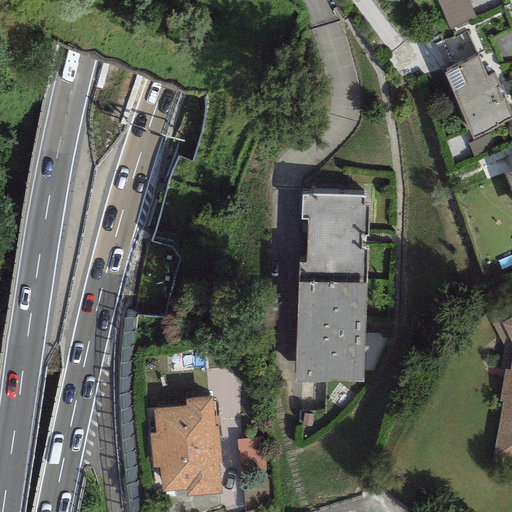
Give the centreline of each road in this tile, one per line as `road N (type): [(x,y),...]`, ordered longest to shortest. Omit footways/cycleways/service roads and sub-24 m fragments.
road 1 (motorway): [(50,511),(113,238),(189,0)]
road 2 (unknown): [(317,20),(344,100),(335,137),(295,169),(287,198),(289,296)]
